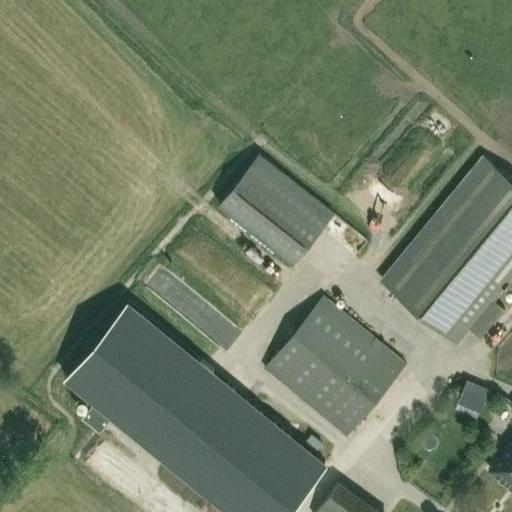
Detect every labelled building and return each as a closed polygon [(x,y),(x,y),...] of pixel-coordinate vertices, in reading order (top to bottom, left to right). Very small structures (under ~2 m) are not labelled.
[(293,263),(334,212),(259,151),(218,203),(293,263)] [(469,330),(478,338),(502,309),(493,301),(511,277),(511,176),(483,152),(380,278),(459,343),(469,330)] [(265,289),(251,305),(264,316),(278,300),(265,289)] [(265,366),(347,434),(406,362),(324,294),(265,366)] [(65,376),(137,435),(230,511),(282,511),(325,461),(200,358),(128,300),(65,376)] [(121,472),(131,457),(103,439),(85,465),(97,473),(105,461),(121,472)] [(511,440),(490,468),(511,486),(511,440)] [(315,511),(382,511),(331,479),(312,510),(315,511)]
